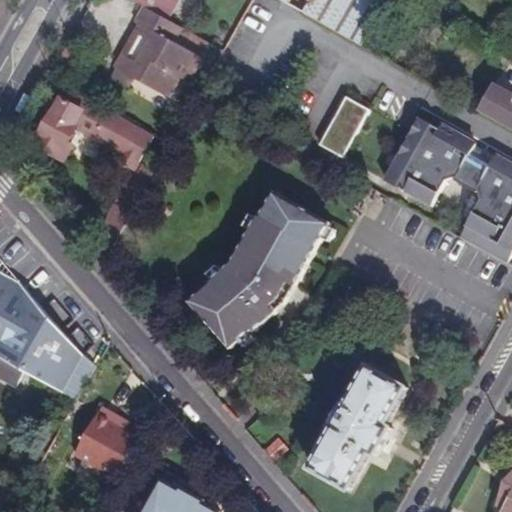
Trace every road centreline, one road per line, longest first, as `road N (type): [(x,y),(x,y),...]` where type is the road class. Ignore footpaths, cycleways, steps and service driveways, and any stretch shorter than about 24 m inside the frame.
road 1 (residential): [(284,511),(0,186)]
road 2 (residential): [(422,511),(511,352)]
